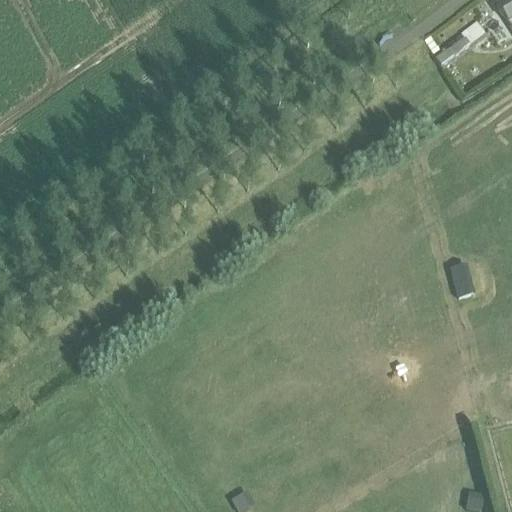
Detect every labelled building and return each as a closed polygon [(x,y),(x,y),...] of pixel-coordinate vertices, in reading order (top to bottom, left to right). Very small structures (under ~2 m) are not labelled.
[(511,0),(509,0),(496,9),(511,32),(511,0)] [(490,44),(500,37),(491,24),(481,31),(490,44)] [(430,40),(423,45),(443,72),(487,40),(476,25),(460,37),(464,41),(442,57),(430,40)] [(448,302),(465,297),(456,264),(439,269),(448,302)] [(234,495),(222,501),(227,511),(238,511),(242,510),(234,495)] [(457,511),(474,511),(476,503),(459,501),(457,511)]
